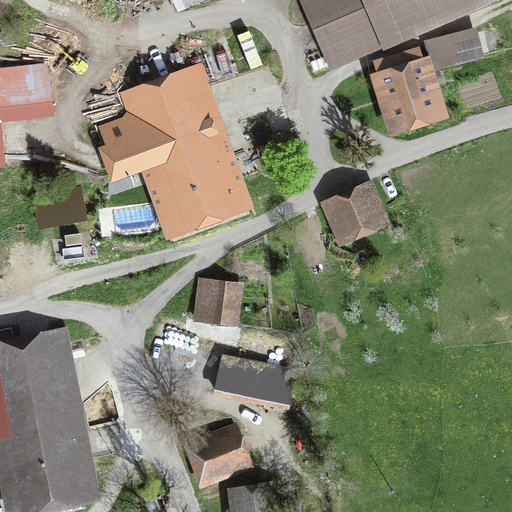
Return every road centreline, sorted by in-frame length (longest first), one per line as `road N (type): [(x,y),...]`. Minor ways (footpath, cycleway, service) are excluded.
road 1 (track): [(328,188),(288,53),(270,24),(232,18),(108,32),(35,0)]
road 2 (unclassified): [(225,240),(142,312),(125,347),(186,511)]
road 3 (unclassified): [(511,118),(401,151),(225,240)]
road 4 (unclassified): [(225,240),(43,292)]
road 5 (track): [(0,312),(71,309),(106,320),(125,347)]
